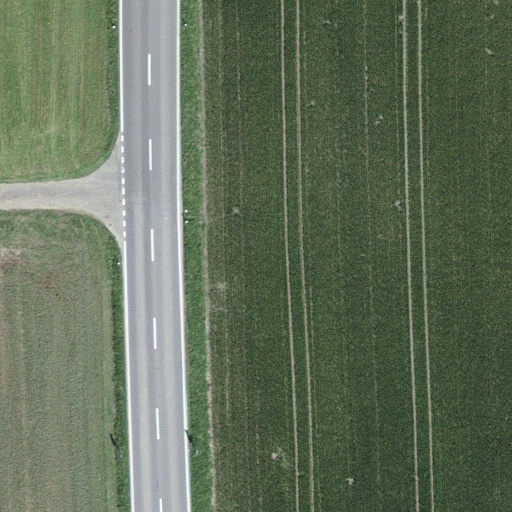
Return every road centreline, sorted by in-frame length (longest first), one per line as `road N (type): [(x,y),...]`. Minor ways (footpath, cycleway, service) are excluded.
road 1 (secondary): [(162,511),(150,0)]
road 2 (track): [(0,199),(149,193)]
